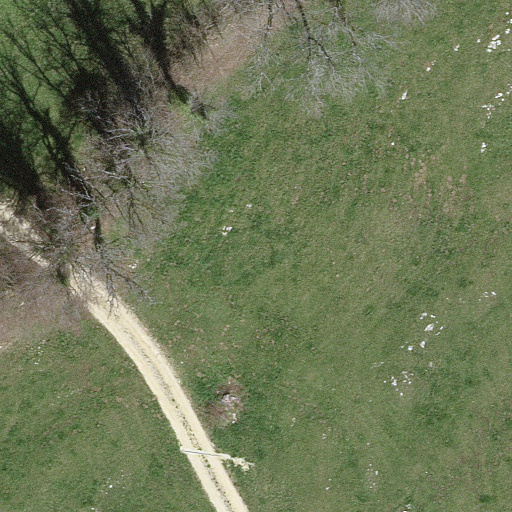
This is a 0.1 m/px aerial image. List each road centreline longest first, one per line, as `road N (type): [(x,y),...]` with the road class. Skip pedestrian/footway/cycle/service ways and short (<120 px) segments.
road 1 (track): [(234,511),(125,334),(0,224)]
road 2 (track): [(125,334),(0,408)]
